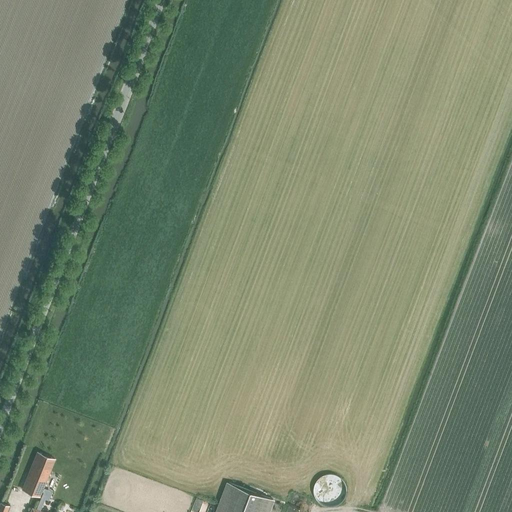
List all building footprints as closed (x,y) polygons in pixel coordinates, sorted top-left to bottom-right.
[(55,459),(38,452),(23,489),(40,496),(55,459)] [(314,478),(321,503),(349,495),(342,470),(314,478)] [(229,482),(218,511),(268,511),(273,499),(229,482)] [(198,511),(208,511),(212,502),(204,499),(198,511)] [(5,511),(8,506),(0,502),(0,511),(5,511)]
